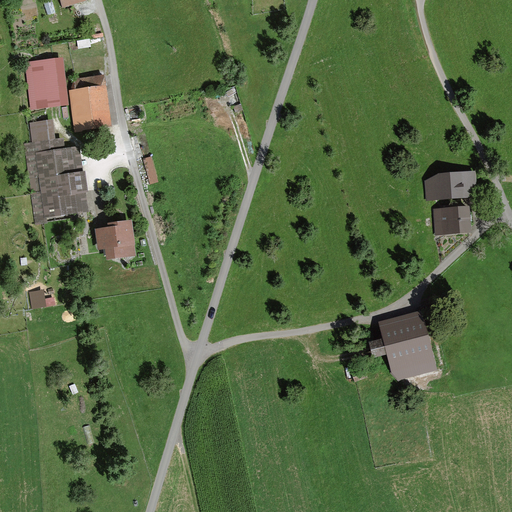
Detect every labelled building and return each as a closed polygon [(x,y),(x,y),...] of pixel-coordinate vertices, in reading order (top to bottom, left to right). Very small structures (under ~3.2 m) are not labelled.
[(91,0),(61,0),(64,9),(92,0),(91,0)] [(65,59),(26,64),(32,109),(71,104),(65,59)] [(107,87),(72,92),(78,130),(113,125),(107,87)] [(56,120),(30,123),(33,154),(38,153),(43,192),(34,193),(38,219),(91,213),(88,194),(92,193),(89,170),(86,170),(83,146),(67,148),(66,138),(58,139),(56,120)] [(144,158),(151,184),(160,181),(152,156),(144,158)] [(425,182),(428,201),(478,198),(477,172),(439,174),(425,182)] [(434,209),(435,234),(472,232),(471,208),(434,209)] [(136,219),(112,221),(112,226),(99,228),(101,248),(108,248),(109,260),(140,257),(136,219)] [(48,306),(44,288),(29,291),(33,309),(48,306)] [(423,315),(381,326),(384,339),(369,343),(372,360),(387,356),(392,373),(398,380),(439,369),(423,315)] [(353,375),(355,381),(366,378),(364,371),(353,375)]
